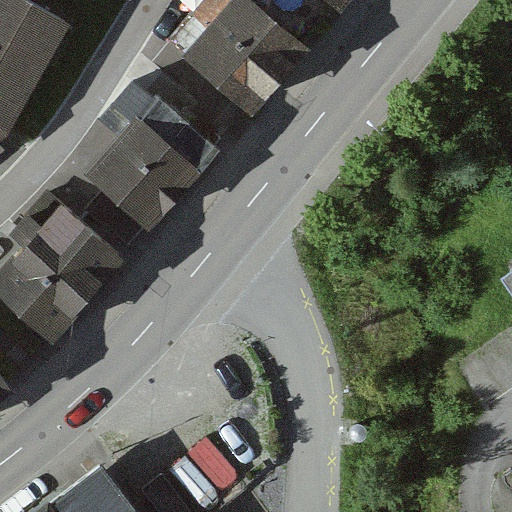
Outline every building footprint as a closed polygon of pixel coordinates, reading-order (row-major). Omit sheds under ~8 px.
[(70,33),(13,0),(0,0),(0,142),(10,134),(70,33)] [(302,45),(249,0),(213,0),(174,47),(248,109),(302,45)] [(212,152),(140,91),(109,127),(127,142),(98,175),(152,221),(212,152)] [(122,260),(64,211),(0,286),(0,297),(52,342),(122,260)] [(0,396),(8,391),(0,380),(0,396)] [(135,511),(105,470),(47,511),(135,511)]
